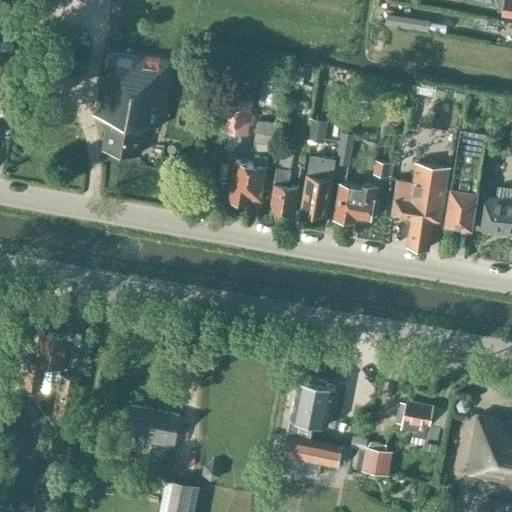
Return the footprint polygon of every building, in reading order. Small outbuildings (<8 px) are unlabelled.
[(511,0),(504,0),(502,15),(511,16),(511,0)] [(402,17),(400,26),(428,30),(429,21),(402,17)] [(161,125),(173,59),(107,48),(95,114),(107,117),(102,146),(142,153),(147,123),(161,125)] [(0,88),(10,91),(16,55),(13,54),(0,51),(0,88)] [(436,81),(433,94),(444,96),(447,83),(436,81)] [(465,96),(466,86),(457,84),(455,94),(465,96)] [(420,105),(445,112),(448,99),(423,92),(420,105)] [(228,96),(223,131),(247,135),(252,99),(228,96)] [(280,141),(283,123),(257,118),(252,149),(278,154),(280,142),(280,141)] [(313,119),(309,139),(323,141),(326,121),(313,119)] [(484,151),(486,151),(489,132),(461,128),(446,221),(471,225),(483,150),(484,151)] [(341,132),(336,161),(349,164),(354,134),(341,132)] [(291,169),(294,152),(287,151),(289,143),(280,142),(278,154),(276,166),(274,182),(273,182),(269,207),(294,212),(299,186),(288,184),(291,169)] [(268,164),(267,163),(268,156),(255,154),(253,161),(235,158),(229,197),(248,201),(249,197),(262,200),(268,164)] [(300,209),(327,213),(336,161),(336,160),(335,160),(308,155),(300,209)] [(388,175),(391,162),(378,160),(376,173),(388,175)] [(442,221),(451,165),(416,161),(413,180),(397,177),(395,196),(394,195),(391,214),(411,217),(407,244),(430,247),(434,220),(442,221)] [(355,215),(372,218),(372,213),(377,214),(379,196),(377,196),(379,184),(363,181),(362,184),(341,181),(335,215),(336,215),(340,221),(348,222),(353,218),(354,218),(355,215)] [(482,194),(477,228),(511,233),(511,188),(499,187),(497,196),(482,194)] [(352,279),(377,282),(379,263),(354,260),(352,279)] [(27,358),(22,385),(41,388),(44,392),(52,393),(55,391),(57,392),(60,374),(61,366),(66,336),(43,332),(41,349),(36,348),(34,359),(27,358)] [(73,417),(79,377),(60,374),(53,414),(73,417)] [(287,432),(282,455),(338,467),(342,443),(310,436),(313,422),(328,425),(336,385),(297,378),(290,417),(287,432)] [(457,410),(465,411),(470,406),(468,399),(461,398),(456,403),(457,410)] [(432,405),(408,400),(407,400),(403,420),(401,428),(413,430),(412,436),(425,438),(423,444),(436,446),(439,431),(427,429),(432,405)] [(149,441),(155,410),(131,405),(125,437),(149,441)] [(149,441),(173,446),(179,415),(155,410),(149,441)] [(511,420),(478,414),(466,477),(511,486),(511,420)] [(381,473),(388,474),(392,450),(366,446),(362,470),(381,474),(381,473)] [(204,464),(203,473),(210,478),(218,475),(219,466),(212,460),(204,464)] [(90,470),(85,495),(95,497),(99,472),(90,470)] [(193,511),(199,484),(183,480),(166,477),(159,511),(193,511)] [(511,511),(511,500),(489,496),(486,511),(511,511)]
